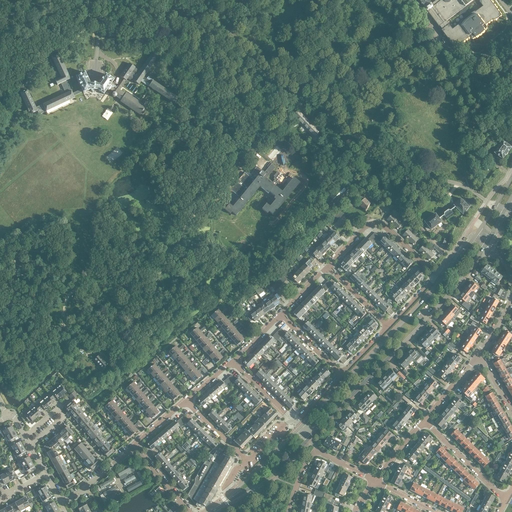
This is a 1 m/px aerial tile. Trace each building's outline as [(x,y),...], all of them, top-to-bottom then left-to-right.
[(419,0),(439,27),(440,26),(440,27),(440,26),(443,30),(442,31),(445,34),(444,35),(447,38),(449,40),(448,40),(449,41),(448,42),(450,44),(451,43),(451,44),(451,43),(456,50),(458,49),(460,48),(462,46),(463,43),(471,37),(472,39),(476,38),(479,36),(481,35),(482,34),(485,31),(487,28),(485,26),(493,20),(493,21),(496,20),(499,18),(502,16),(497,9),(495,6),(495,5),(494,4),(493,4),(490,0),(489,0),(419,0)] [(30,114),(37,111),(39,115),(75,98),(74,96),(83,92),(83,93),(90,90),(92,90),(91,91),(92,93),(95,93),(96,91),(96,90),(97,91),(104,95),(107,90),(108,91),(110,90),(115,93),(113,93),(112,95),(112,96),(114,97),(116,97),(121,100),(120,102),(140,115),(141,113),(143,114),(146,110),(144,109),(146,106),(149,102),(145,99),(141,104),(126,93),(125,94),(119,90),(126,81),(127,78),(133,82),(133,81),(138,84),(140,81),(149,87),(149,86),(152,89),(154,90),(174,104),(178,98),(176,96),(176,97),(153,81),(154,80),(148,76),(146,79),(144,77),(156,60),(158,58),(152,54),(142,68),(140,70),(139,72),(135,68),(129,64),(120,77),(124,79),(116,91),(112,88),(114,85),(111,84),(114,80),(105,74),(99,84),(97,83),(96,82),(93,82),(92,83),(90,83),(85,73),(76,77),(81,89),(72,94),(66,81),(70,79),(58,53),(51,57),(52,59),(50,60),(53,66),(51,67),(54,73),(53,74),(56,80),(55,80),(57,85),(61,84),(65,94),(36,108),(27,90),(20,93),(28,110),(27,110),(28,112),(29,112),(30,114)] [(106,108),(102,117),(108,120),(112,111),(106,108)] [(298,111),(294,115),(305,127),(307,128),(315,136),(319,132),(298,111)] [(495,153),(503,159),(511,147),(511,142),(506,138),(495,153)] [(356,164),(359,161),(354,155),(350,159),(356,164)] [(250,186),(226,215),(232,220),(249,199),(267,214),(261,221),(262,222),(260,224),(259,224),(254,230),(258,233),(263,227),(262,226),(264,224),(265,224),(299,183),(293,178),(289,183),(280,175),(281,173),(273,167),(269,172),(270,173),(266,179),(260,174),(255,181),(256,181),(254,183),(253,182),(251,185),(252,185),(251,187),(250,186)] [(348,186),(357,177),(353,173),(345,182),(348,186)] [(238,194),(242,186),(235,182),(230,190),(238,194)] [(342,185),(330,198),(335,203),(348,190),(342,185)] [(454,205),(456,207),(463,215),(470,207),(474,200),(472,198),(471,198),(470,199),(468,200),(466,200),(464,200),(462,199),(461,199),(461,198),(454,205)] [(370,204),(365,199),(359,205),(366,212),(370,204)] [(444,215),(444,216),(446,219),(453,214),(451,211),(451,210),(448,210),(444,213),(444,215)] [(393,214),(387,220),(393,225),(398,220),(399,221),(401,219),(400,218),(401,218),(400,217),(397,219),(393,214)] [(436,214),(431,218),(437,226),(442,223),(440,219),(439,219),(436,214)] [(431,218),(425,222),(432,230),(437,226),(431,218)] [(398,220),(393,225),(398,230),(399,229),(398,229),(403,224),(399,221),(398,220)] [(332,229),(327,234),(328,235),(336,242),(340,237),(337,234),(332,229)] [(408,240),(414,235),(415,237),(417,235),(416,234),(416,233),(415,233),(413,235),(408,230),(403,235),(408,240)] [(328,235),(324,239),(325,241),(331,246),(336,242),(328,235)] [(414,235),(408,240),(413,245),(414,245),(414,244),(419,240),(415,237),(414,235)] [(386,236),(382,240),(380,242),(384,246),(384,247),(390,241),(386,236)] [(366,238),(362,243),(368,249),(367,250),(369,252),(371,250),(369,248),(374,242),(370,238),(368,240),(366,238)] [(325,241),(321,245),(327,251),(331,246),(325,241)] [(390,241),(384,247),(384,246),(381,248),(383,250),(385,248),(389,251),(395,245),(390,241)] [(362,243),(357,247),(364,253),(367,250),(368,249),(362,243)] [(321,245),(317,249),(323,255),(327,251),(321,245)] [(389,251),(392,255),(393,256),(399,250),(395,245),(389,251)] [(419,251),(424,256),(429,251),(431,252),(432,251),(431,250),(432,249),(431,248),(429,250),(424,246),(419,251)] [(443,254),(436,246),(434,248),(435,249),(441,256),(443,254)] [(357,247),(353,252),(359,258),(358,259),(361,261),(362,259),(360,257),(364,253),(357,247)] [(307,248),(305,251),(314,260),(316,258),(318,260),(323,255),(317,249),(313,254),(307,248)] [(404,254),(399,250),(393,256),(392,255),(390,257),(392,259),(394,257),(398,260),(404,254)] [(429,251),(424,256),(429,261),(430,260),(434,256),(431,252),(429,251)] [(359,258),(353,252),(349,256),(355,262),(358,259),(359,258)] [(404,254),(398,260),(400,263),(396,267),(397,268),(399,266),(401,264),(402,264),(402,265),(408,258),(404,254)] [(349,256),(344,261),(350,267),(349,268),(351,269),(352,270),(354,268),(351,266),(355,262),(349,256)] [(311,258),(305,264),(311,270),(316,265),(312,262),(314,261),(311,258)] [(402,265),(402,264),(401,264),(399,266),(401,268),(403,265),(407,269),(413,263),(408,258),(402,265)] [(344,261),(340,265),(346,271),(348,269),(350,271),(351,269),(349,268),(350,267),(344,261)] [(305,264),(301,269),(307,274),(311,270),(305,264)] [(483,269),(481,272),(487,277),(493,269),(487,265),(484,270),(483,269)] [(418,268),(414,273),(415,274),(414,275),(420,281),(421,280),(422,281),(423,279),(422,278),(424,276),(422,273),(423,272),(418,268)] [(301,269),(296,273),(303,279),(307,274),(301,269)] [(493,269),(487,277),(492,281),(498,273),(493,269)] [(358,271),(351,278),(355,283),(360,278),(359,277),(361,275),(362,274),(358,271)] [(295,272),(293,273),(295,275),(292,278),(296,281),(295,282),(297,284),(298,283),(303,279),(296,273),(295,272)] [(498,273),(492,281),(498,285),(500,283),(499,282),(503,277),(498,273)] [(360,278),(355,283),(359,287),(364,282),(367,279),(363,276),(361,275),(359,277),(360,278)] [(413,276),(410,279),(415,285),(418,283),(419,284),(420,283),(419,282),(420,281),(414,275),(413,276)] [(405,282),(404,283),(411,290),(412,289),(413,290),(414,288),(413,287),(415,285),(410,279),(406,283),(405,282)] [(411,291),(410,290),(411,290),(404,283),(405,282),(403,280),(402,282),(404,285),(401,288),(406,294),(409,291),(410,293),(411,291)] [(364,282),(359,287),(363,291),(368,287),(369,287),(371,285),(370,283),(367,286),(364,282)] [(472,282),(468,287),(474,292),(476,289),(477,290),(480,287),(475,283),(474,284),(472,282)] [(334,286),(332,288),(331,288),(336,293),(340,288),(336,284),(334,286)] [(320,286),(315,291),(321,297),(322,299),(323,300),(325,298),(322,296),(326,292),(322,288),(320,286)] [(368,287),(363,291),(368,296),(372,291),(369,287),(368,287)] [(468,287),(464,292),(470,297),(472,299),(476,294),(474,292),(468,287)] [(336,293),(334,295),(337,298),(339,296),(340,297),(345,292),(340,288),(336,293)] [(396,291),(396,292),(402,299),(403,298),(404,299),(405,297),(404,296),(406,294),(401,288),(399,290),(397,288),(395,290),(396,291)] [(393,296),(392,297),(397,303),(400,301),(401,302),(402,301),(401,300),(402,299),(396,292),(396,291),(395,290),(395,289),(393,291),(395,294),(393,296)] [(315,291),(311,295),(317,301),(319,299),(321,300),(322,299),(321,297),(315,291)] [(372,291),(368,296),(372,300),(377,295),(377,296),(380,293),(378,292),(376,294),(372,291)] [(337,298),(339,300),(341,298),(344,301),(349,296),(345,292),(340,297),(339,296),(337,298)] [(464,292),(460,297),(465,302),(462,305),(468,310),(471,306),(468,303),(472,299),(470,297),(464,292)] [(488,303),(490,304),(496,308),(499,302),(498,301),(500,297),(494,294),(491,301),(490,300),(488,303)] [(311,295),(306,300),(313,306),(312,307),(314,309),(316,307),(313,305),(317,301),(311,295)] [(377,295),(372,300),(376,304),(381,299),(377,296),(377,295)] [(275,296),(270,300),(275,307),(280,303),(275,296)] [(344,301),(348,305),(349,305),(353,301),(349,296),(344,301)] [(263,301),(265,304),(270,310),(275,307),(270,300),(268,297),(263,301)] [(381,299),(376,304),(381,308),(385,303),(386,304),(388,302),(387,300),(384,303),(381,299)] [(385,303),(381,308),(385,312),(386,311),(389,308),(391,306),(389,304),(392,301),(391,299),(388,302),(386,304),(385,303)] [(306,300),(302,304),(308,310),(312,307),(313,306),(306,300)] [(348,305),(346,307),(347,308),(349,306),(353,310),(358,305),(353,301),(349,305),(348,305)] [(261,303),(258,305),(265,314),(270,310),(265,304),(263,306),(261,303)] [(302,304),(298,309),(304,315),(303,315),(305,318),(307,316),(305,314),(308,310),(302,304)] [(487,307),(486,309),(493,313),(496,308),(490,304),(488,308),(487,307)] [(258,305),(254,309),(260,318),(265,314),(258,305)] [(356,313),(357,314),(362,309),(358,305),(353,310),(356,313)] [(453,305),(449,310),(457,317),(459,314),(461,312),(453,305)] [(250,314),(247,316),(251,321),(253,319),(255,322),(260,318),(254,309),(248,312),(250,314)] [(304,315),(298,309),(293,313),(299,319),(303,315),(304,315)] [(356,313),(354,315),(356,317),(358,314),(362,318),(366,313),(362,309),(357,314),(356,313)] [(483,311),(481,314),(490,319),(493,313),(486,309),(484,312),(485,312),(483,311)] [(218,310),(209,317),(212,321),(214,319),(214,320),(222,313),(223,314),(225,312),(223,310),(221,312),(218,310)] [(449,310),(444,315),(452,322),(453,321),(456,318),(455,318),(456,317),(457,318),(457,317),(449,310)] [(222,313),(214,320),(218,323),(225,317),(223,314),(222,313)] [(470,318),(470,319),(478,324),(480,321),(486,325),(490,319),(481,314),(480,317),(478,316),(477,319),(472,316),(470,318)] [(452,322),(444,315),(440,320),(448,327),(449,325),(452,322)] [(225,317),(218,323),(221,327),(228,321),(229,322),(231,320),(230,318),(227,320),(225,317)] [(368,322),(367,323),(374,330),(374,329),(375,330),(377,329),(376,327),(378,325),(376,323),(377,322),(372,318),(368,322)] [(228,321),(221,327),(224,331),(231,325),(229,322),(228,321)] [(363,329),(369,334),(371,332),(372,333),(374,332),(373,331),(374,330),(367,323),(368,322),(366,321),(364,322),(367,325),(363,329)] [(308,322),(304,327),(308,331),(313,327),(312,326),(308,322)] [(474,330),(473,332),(478,337),(482,331),(476,327),(478,325),(473,322),(471,324),(475,327),(473,329),(474,330)] [(312,326),(313,327),(308,331),(312,336),(317,331),(313,327),(316,325),(314,323),(312,326)] [(237,327),(236,325),(234,327),(231,325),(224,331),(227,335),(234,328),(235,329),(237,327)] [(204,330),(202,329),(200,331),(197,328),(190,334),(193,338),(201,332),(204,330)] [(238,332),(235,329),(234,328),(227,335),(230,338),(238,332)] [(429,332),(428,332),(435,339),(437,341),(440,338),(438,337),(440,335),(433,328),(431,330),(430,330),(429,331),(429,332)] [(359,331),(358,332),(365,339),(366,339),(367,339),(368,338),(367,336),(369,334),(363,329),(361,331),(360,330),(358,331),(359,331)] [(356,332),(353,336),(355,338),(360,343),(362,341),(363,342),(365,341),(364,340),(365,339),(358,332),(359,331),(358,331),(357,330),(355,331),(356,332)] [(503,335),(502,336),(509,341),(510,339),(511,340),(511,332),(511,331),(510,334),(509,333),(510,332),(506,330),(506,331),(505,331),(505,332),(504,332),(503,334),(503,335)] [(317,331),(312,336),(317,340),(321,335),(320,334),(317,331)] [(441,333),(445,337),(450,342),(452,339),(444,331),(441,333)] [(469,335),(468,337),(475,342),(478,337),(473,332),(472,333),(470,331),(468,334),(469,335)] [(201,332),(193,338),(196,342),(204,335),(201,332)] [(204,335),(196,342),(200,345),(207,339),(208,340),(210,338),(208,336),(211,334),(209,332),(208,334),(208,335),(207,336),(208,337),(206,338),(204,335)] [(238,332),(230,338),(233,342),(241,336),(241,337),(244,335),(242,333),(240,335),(238,332)] [(283,335),(281,337),(286,342),(288,341),(293,336),(288,332),(286,334),(285,333),(283,335)] [(321,335),(317,340),(321,344),(326,339),(322,336),(324,333),(323,332),(320,334),(321,335)] [(425,335),(424,336),(424,337),(430,343),(435,339),(428,332),(426,335),(425,335)] [(241,336),(233,342),(237,346),(244,340),(241,337),(241,336)] [(292,344),(293,345),(297,340),(293,336),(288,341),(292,344)] [(500,340),(499,342),(506,346),(509,341),(502,336),(502,337),(501,337),(500,339),(500,340)] [(272,338),(270,337),(266,341),(271,346),(270,347),(272,349),(274,347),(271,345),(275,341),(272,338)] [(421,340),(419,342),(427,349),(429,347),(428,346),(430,343),(424,337),(423,338),(421,340)] [(465,339),(463,342),(471,347),(475,342),(468,337),(466,340),(467,340),(467,341),(465,339)] [(350,338),(349,339),(350,340),(349,341),(356,348),(357,347),(358,348),(359,347),(358,345),(360,343),(355,338),(352,340),(350,338)] [(208,340),(207,339),(200,345),(203,349),(210,343),(208,340)] [(326,339),(321,344),(325,348),(330,344),(329,343),(326,339)] [(346,340),(347,341),(342,346),(347,351),(348,349),(351,352),(354,350),(355,351),(356,350),(355,349),(356,348),(349,341),(350,340),(349,339),(348,339),(346,340)] [(292,344),(290,347),(291,348),(293,346),(297,349),(301,344),(297,340),(293,345),(292,344)] [(330,344),(325,348),(330,352),(334,348),(330,344),(333,342),(331,340),(329,343),(330,344)] [(266,341),(262,345),(267,350),(270,347),(271,346),(266,341)] [(461,345),(462,346),(460,348),(467,353),(471,347),(463,342),(461,345)] [(496,344),(495,346),(496,347),(503,351),(506,346),(499,342),(497,344),(496,344)] [(216,346),(215,343),(212,345),(210,343),(203,349),(206,353),(213,346),(214,348),(216,346)] [(300,353),(301,353),(306,349),(301,344),(297,349),(300,353)] [(449,344),(446,347),(454,353),(456,350),(449,344)] [(262,345),(258,350),(262,354),(262,355),(264,357),(265,356),(263,354),(267,350),(262,345)] [(334,348),(330,352),(334,357),(339,352),(337,351),(340,349),(341,350),(344,348),(341,345),(339,347),(337,345),(334,348)] [(176,346),(169,352),(172,356),(179,350),(180,351),(182,349),(181,347),(178,349),(176,346)] [(214,348),(213,346),(206,353),(209,356),(216,350),(214,348)] [(493,349),(492,351),(492,352),(493,352),(492,353),(495,355),(496,354),(499,356),(503,351),(496,347),(494,348),(493,349)] [(412,348),(407,353),(414,360),(416,362),(421,356),(424,359),(426,356),(423,352),(419,349),(417,351),(416,352),(412,348)] [(300,353),(298,355),(300,356),(302,354),(305,358),(310,353),(306,349),(301,353),(300,353)] [(339,352),(334,357),(338,361),(339,359),(340,360),(343,357),(342,356),(343,356),(339,353),(341,350),(340,349),(337,351),(339,352)] [(172,356),(175,360),(182,353),(180,351),(179,350),(172,356)] [(223,353),(221,351),(219,353),(216,350),(209,356),(212,360),(220,354),(220,355),(223,353)] [(262,354),(258,350),(253,354),(258,359),(262,355),(262,354)] [(102,353),(94,360),(103,369),(110,362),(102,353)] [(185,356),(182,353),(175,360),(178,363),(186,357),(186,358),(189,356),(187,354),(185,356)] [(309,361),(310,362),(314,357),(310,353),(305,358),(309,361)] [(407,353),(403,358),(410,365),(414,360),(407,353)] [(223,358),(220,355),(220,354),(212,360),(215,364),(223,358)] [(253,354),(249,358),(254,363),(253,364),(255,366),(257,365),(255,362),(258,359),(253,354)] [(456,354),(451,359),(458,364),(460,362),(460,363),(462,360),(461,360),(462,359),(456,354)] [(189,361),(186,358),(186,357),(178,363),(181,367),(189,361)] [(309,361),(307,363),(308,365),(311,363),(314,366),(319,362),(314,357),(310,362),(309,361)] [(245,363),(249,367),(247,369),(251,372),(252,371),(254,372),(257,369),(255,367),(252,370),(250,367),(253,364),(254,363),(249,358),(245,363)] [(403,358),(398,363),(405,370),(410,365),(403,358)] [(451,359),(447,364),(454,369),(456,367),(456,368),(458,366),(457,365),(458,364),(451,359)] [(501,359),(494,364),(497,368),(504,364),(501,359)] [(274,363),(280,368),(283,365),(277,360),(274,363)] [(191,364),(189,361),(181,367),(185,371),(192,365),(193,365),(195,363),(193,362),(191,364)] [(147,370),(151,374),(158,368),(159,369),(161,367),(159,365),(157,367),(155,364),(147,370)] [(447,364),(443,369),(450,374),(451,373),(452,373),(453,371),(454,369),(447,364)] [(504,364),(497,368),(499,373),(507,369),(504,364)] [(192,365),(185,371),(188,375),(195,368),(193,365),(192,365)] [(198,372),(191,378),(194,382),(202,376),(201,376),(206,372),(202,367),(200,369),(201,371),(199,373),(198,372)] [(158,368),(151,374),(154,378),(161,372),(159,369),(158,368)] [(195,368),(188,375),(191,378),(198,372),(199,373),(201,371),(200,369),(197,371),(195,368)] [(320,371),(319,371),(326,378),(327,377),(328,378),(329,377),(328,376),(331,373),(325,368),(321,371),(320,371)] [(507,369),(499,373),(502,378),(510,374),(511,372),(509,368),(507,369)] [(319,373),(316,377),(322,382),(324,380),(325,381),(326,380),(325,379),(326,378),(319,371),(320,371),(319,369),(317,371),(319,373)] [(443,369),(439,374),(442,377),(442,378),(443,379),(443,378),(445,380),(450,374),(443,369)] [(260,371),(256,375),(261,379),(266,375),(268,373),(267,371),(265,374),(261,370),(260,371)] [(391,370),(386,375),(393,380),(395,382),(395,383),(400,378),(403,381),(406,378),(399,371),(396,375),(391,370)] [(163,375),(161,372),(154,378),(157,382),(164,376),(165,376),(167,374),(166,372),(163,375)] [(475,376),(474,377),(480,383),(481,381),(483,382),(485,379),(481,375),(482,374),(479,372),(478,373),(477,373),(476,374),(475,375),(475,376)] [(511,372),(510,374),(502,378),(505,383),(511,378),(511,372)] [(261,379),(265,384),(272,377),(268,373),(266,375),(261,379)] [(386,375),(382,379),(388,385),(390,387),(395,382),(393,380),(386,375)] [(165,376),(164,376),(157,382),(160,385),(167,379),(165,376)] [(277,381),(272,377),(265,384),(270,388),(274,383),(275,384),(276,382),(277,381)] [(312,380),(311,380),(317,387),(318,386),(319,387),(320,386),(319,385),(322,382),(316,377),(312,380)] [(471,381),(470,382),(476,387),(480,383),(474,377),(474,378),(472,378),(471,379),(471,381)] [(310,378),(308,379),(311,382),(307,386),(313,391),(315,389),(316,390),(317,389),(316,388),(317,387),(311,380),(312,380),(310,378)] [(167,379),(160,385),(163,389),(170,383),(171,384),(174,382),(172,380),(170,382),(167,379)] [(237,381),(235,379),(233,381),(239,387),(244,383),(239,379),(237,381)] [(382,379),(377,384),(378,385),(379,386),(383,390),(385,392),(388,389),(390,387),(388,385),(382,379)] [(427,383),(428,384),(434,389),(438,384),(432,379),(430,383),(428,381),(427,383)] [(228,386),(224,381),(222,383),(221,382),(216,386),(220,391),(225,387),(226,388),(228,386)] [(126,389),(129,392),(137,386),(137,387),(140,385),(138,383),(136,385),(133,382),(126,389)] [(274,383),(270,388),(274,392),(278,387),(276,385),(278,383),(276,382),(275,384),(274,383)] [(467,384),(466,386),(466,387),(473,393),(474,394),(478,389),(476,388),(476,387),(470,382),(469,384),(467,384)] [(60,384),(56,388),(62,396),(66,392),(65,390),(67,389),(62,383),(60,385),(60,384)] [(170,383),(163,389),(166,393),(174,387),(171,384),(170,383)] [(248,387),(244,383),(239,387),(243,391),(240,393),(242,395),(244,392),(243,392),(248,387)] [(305,384),(301,387),(303,389),(302,389),(308,396),(309,397),(310,396),(312,395),(310,394),(313,391),(307,386),(305,384)] [(422,388),(424,389),(430,394),(434,389),(428,384),(426,387),(424,386),(422,388)] [(137,386),(129,392),(132,396),(140,390),(137,387),(137,386)] [(216,386),(212,390),(216,395),(215,395),(217,398),(219,396),(217,394),(220,391),(216,386)] [(174,387),(166,393),(170,396),(177,390),(178,391),(180,389),(178,387),(176,389),(174,387)] [(248,387),(243,392),(244,392),(242,395),(243,395),(245,393),(248,396),(252,391),(248,387)] [(278,387),(274,392),(278,396),(283,391),(283,392),(285,390),(284,388),(282,391),(278,387)] [(299,388),(295,392),(298,395),(297,397),(301,401),(302,399),(304,400),(306,398),(307,399),(308,398),(307,397),(308,396),(302,389),(303,389),(301,387),(299,389),(299,388)] [(421,387),(417,392),(418,392),(426,399),(430,394),(424,389),(422,388),(421,387)] [(463,389),(462,390),(462,391),(467,395),(465,397),(471,402),(472,400),(473,399),(470,397),(473,393),(466,387),(465,389),(463,389)] [(52,392),(50,394),(54,399),(56,398),(58,399),(62,396),(56,388),(51,392),(52,392)] [(140,390),(132,396),(135,400),(143,394),(144,395),(146,393),(145,391),(142,393),(140,390)] [(177,390),(170,396),(173,400),(180,394),(178,391),(177,390)] [(212,390),(207,393),(211,398),(215,395),(216,395),(212,390)] [(248,396),(245,398),(249,402),(250,403),(253,401),(252,400),(256,396),(252,391),(248,396)] [(283,391),(278,396),(282,400),(287,396),(283,392),(283,391)] [(369,395),(367,397),(372,402),(377,397),(371,391),(368,394),(369,395)] [(416,395),(418,397),(416,399),(421,404),(426,399),(418,392),(416,395)] [(211,398),(207,393),(203,397),(207,402),(206,403),(208,405),(210,404),(209,403),(213,400),(211,398)] [(485,397),(481,402),(482,403),(486,399),(488,402),(495,398),(492,393),(485,397)] [(47,395),(43,399),(49,407),(54,403),(52,401),(54,399),(50,394),(48,396),(47,395)] [(144,395),(143,394),(135,400),(139,404),(146,397),(144,395)] [(381,395),(381,396),(379,398),(385,404),(387,402),(381,395)] [(261,400),(256,396),(252,400),(253,401),(256,405),(261,400)] [(287,396),(282,400),(287,405),(291,400),(292,400),(294,398),(293,397),(290,399),(287,396)] [(387,396),(385,398),(392,406),(395,403),(387,396)] [(406,411),(412,416),(416,410),(410,405),(411,405),(410,404),(411,402),(404,396),(402,398),(408,403),(405,406),(408,408),(406,410),(406,411)] [(146,397),(139,404),(142,407),(149,401),(150,402),(152,400),(151,398),(148,400),(146,397)] [(207,402),(203,397),(198,401),(202,406),(206,403),(207,402)] [(364,398),(362,401),(368,407),(370,409),(371,410),(375,405),(372,402),(367,397),(365,399),(364,398)] [(457,398),(453,403),(459,407),(461,410),(466,405),(457,398)] [(495,398),(488,402),(485,403),(486,405),(489,404),(490,407),(498,402),(495,398)] [(39,403),(37,405),(41,410),(44,409),(45,410),(49,407),(43,399),(38,403),(39,403)] [(68,411),(77,404),(73,400),(65,407),(68,411)] [(291,400),(287,405),(291,409),(292,408),(295,405),(295,404),(292,400),(291,400)] [(105,407),(108,411),(115,405),(116,406),(118,403),(117,402),(114,404),(112,401),(105,407)] [(149,401),(142,407),(145,411),(152,405),(150,402),(149,401)] [(362,401),(357,405),(365,414),(370,409),(368,407),(362,401)] [(498,402),(490,407),(493,411),(501,407),(498,402)] [(453,403),(449,407),(455,412),(459,407),(453,403)] [(68,411),(65,413),(67,414),(69,412),(71,415),(72,415),(80,408),(77,405),(77,404),(68,411)] [(34,406),(30,410),(36,417),(41,414),(39,412),(41,410),(37,405),(35,407),(34,406)] [(115,405),(108,411),(111,414),(118,408),(116,406),(115,405)] [(152,405),(145,411),(148,415),(156,409),(159,407),(157,406),(155,408),(152,405)] [(258,418),(257,419),(266,427),(270,422),(271,423),(273,421),(272,420),(277,415),(276,414),(275,413),(269,407),(268,408),(269,409),(266,412),(259,419),(258,418)] [(449,407),(445,412),(451,417),(455,412),(449,407)] [(490,413),(493,418),(503,412),(501,407),(493,411),(490,413)] [(71,415),(69,417),(70,418),(73,416),(75,419),(75,420),(82,414),(84,413),(83,412),(84,412),(81,409),(80,409),(80,408),(72,415),(71,415)] [(121,411),(118,408),(111,414),(114,418),(121,412),(122,413),(125,411),(123,409),(121,411)] [(156,409),(148,415),(151,419),(159,412),(156,409)] [(24,416),(29,421),(31,420),(32,421),(36,417),(30,410),(26,414),(24,416)] [(349,414),(347,416),(353,422),(356,419),(358,421),(360,419),(365,424),(365,423),(368,426),(369,426),(373,426),(368,421),(361,415),(359,417),(358,416),(357,417),(351,411),(349,414)] [(406,411),(402,416),(407,421),(412,416),(406,411)] [(121,412),(114,418),(117,422),(125,416),(122,413),(121,412)] [(209,416),(213,421),(218,416),(218,417),(220,414),(219,413),(217,415),(213,412),(209,416)] [(244,418),(238,412),(235,416),(240,421),(244,418)] [(445,412),(441,417),(447,422),(448,423),(452,419),(451,417),(445,412)] [(503,412),(493,418),(496,422),(506,417),(503,412)] [(363,413),(361,415),(368,421),(369,419),(363,413)] [(75,419),(72,421),(74,423),(76,421),(78,423),(79,424),(86,418),(82,414),(75,420),(75,419)] [(125,416),(117,422),(121,426),(128,420),(129,420),(131,418),(129,417),(127,419),(125,416)] [(213,421),(217,425),(222,420),(218,417),(218,416),(213,421)] [(345,418),(342,420),(348,427),(353,422),(347,416),(345,418)] [(397,421),(403,426),(407,421),(402,416),(398,421),(397,421)] [(78,423),(76,425),(77,427),(80,425),(82,427),(82,428),(91,421),(90,420),(88,417),(87,417),(86,418),(79,424),(78,423)] [(447,422),(441,417),(437,422),(441,426),(440,427),(444,430),(446,427),(444,425),(447,422)] [(506,417),(496,422),(499,427),(501,426),(509,422),(506,417)] [(246,431),(253,437),(254,439),(259,434),(260,434),(261,432),(266,427),(257,419),(257,420),(257,421),(247,431),(246,430),(246,431)] [(386,421),(384,424),(389,428),(391,426),(392,427),(393,426),(399,431),(403,426),(397,421),(395,419),(393,422),(391,422),(389,424),(386,421)] [(128,420),(121,426),(124,429),(131,423),(129,420),(128,420)] [(188,421),(186,422),(186,423),(191,428),(191,429),(196,424),(192,420),(189,422),(188,421)] [(217,425),(221,429),(226,424),(227,425),(229,423),(227,421),(225,423),(222,420),(217,425)] [(348,427),(342,420),(337,425),(343,431),(345,429),(346,429),(348,427)] [(82,427),(79,429),(81,431),(83,429),(85,431),(86,432),(93,426),(94,425),(91,421),(82,428),(82,427)] [(182,425),(178,421),(176,422),(175,421),(170,425),(175,430),(174,431),(176,433),(177,432),(175,430),(179,426),(180,427),(182,425)] [(509,422),(501,426),(504,430),(511,426),(509,422)] [(131,423),(124,429),(127,433),(134,427),(135,428),(137,426),(136,424),(133,426),(131,423)] [(471,423),(469,425),(477,433),(479,431),(471,423)] [(191,429),(191,428),(188,430),(190,432),(192,429),(196,433),(200,428),(196,424),(191,429)] [(226,424),(221,429),(226,433),(230,429),(227,425),(226,424)] [(170,425),(166,429),(170,434),(174,431),(175,430),(170,425)] [(0,429),(4,437),(14,432),(11,426),(7,429),(6,426),(0,429)] [(85,431),(83,433),(84,435),(87,433),(89,435),(90,436),(96,430),(93,426),(86,432),(85,431)] [(67,427),(63,431),(68,437),(73,434),(67,427)] [(134,427),(127,433),(130,437),(137,431),(135,428),(134,427)] [(200,428),(196,433),(199,436),(200,437),(205,432),(200,428)] [(385,428),(381,432),(389,439),(393,435),(385,428)] [(166,429),(161,433),(165,438),(164,439),(167,441),(168,440),(166,437),(170,434),(166,429)] [(236,436),(233,439),(234,440),(233,441),(239,447),(240,448),(241,449),(246,444),(247,445),(248,443),(248,442),(253,437),(246,431),(245,429),(244,430),(245,431),(242,434),(238,438),(236,436)] [(89,435),(87,437),(88,439),(90,437),(92,439),(93,440),(100,435),(96,430),(90,436),(89,435)] [(457,430),(451,435),(456,440),(462,434),(457,430)] [(63,431),(58,434),(64,441),(68,437),(63,431)] [(14,432),(4,437),(6,436),(9,441),(7,442),(9,445),(15,441),(13,439),(17,437),(14,432)] [(205,432),(200,437),(199,436),(197,439),(198,440),(201,438),(204,441),(209,437),(205,432)] [(381,432),(378,437),(386,444),(389,439),(381,432)] [(511,432),(507,435),(502,438),(503,440),(508,437),(510,440),(511,438),(511,432)] [(161,433),(157,437),(161,442),(164,439),(165,438),(161,433)] [(427,433),(423,438),(429,443),(433,438),(427,433)] [(58,434),(54,438),(60,445),(64,441),(58,434)] [(462,434),(456,440),(461,445),(466,439),(462,434)] [(92,439),(90,442),(91,443),(94,441),(96,444),(97,444),(103,439),(100,435),(93,440),(92,439)] [(376,436),(372,440),(375,442),(382,448),(386,444),(378,437),(376,436)] [(152,441),(156,446),(155,446),(157,449),(159,447),(157,445),(161,442),(157,437),(152,441)] [(204,441),(208,445),(208,446),(213,441),(209,437),(204,441)] [(332,439),(328,437),(326,441),(325,442),(326,442),(324,445),(330,448),(336,438),(333,437),(332,439)] [(54,438),(48,443),(51,448),(54,446),(55,448),(60,445),(54,438)] [(336,438),(330,448),(334,450),(334,449),(337,450),(341,441),(336,438)] [(423,438),(419,443),(425,448),(429,443),(423,438)] [(96,444),(93,446),(95,447),(97,445),(99,448),(100,449),(107,443),(103,439),(97,444),(96,444)] [(466,439),(461,445),(465,449),(471,444),(466,439)] [(15,441),(9,445),(10,447),(12,447),(14,451),(23,447),(20,442),(16,444),(15,441)] [(151,450),(155,446),(156,446),(152,441),(147,445),(151,450)] [(208,446),(208,445),(205,447),(207,448),(209,446),(213,450),(217,445),(213,441),(208,446)] [(374,445),(372,447),(377,451),(378,452),(382,448),(375,442),(373,444),(374,445)] [(81,443),(74,449),(78,453),(85,447),(84,447),(81,443)] [(99,448),(97,450),(98,451),(101,449),(103,452),(104,453),(110,447),(107,443),(100,449),(99,448)] [(419,443),(415,448),(421,452),(425,448),(419,443)] [(471,444),(465,449),(470,454),(476,448),(471,444)] [(85,447),(78,453),(81,457),(88,452),(87,451),(85,448),(88,446),(86,445),(84,447),(85,447)] [(365,449),(373,456),(377,451),(372,447),(371,446),(369,448),(368,447),(366,450),(365,449)] [(14,451),(13,452),(17,460),(23,456),(22,454),(26,452),(23,447),(14,451)] [(103,452),(100,454),(102,456),(104,454),(107,457),(114,451),(110,447),(104,453),(103,452)] [(442,447),(436,453),(441,458),(447,452),(442,447)] [(415,448),(411,452),(417,457),(421,452),(415,448)] [(476,448),(470,454),(474,459),(480,453),(476,448)] [(88,452),(81,457),(85,462),(92,456),(91,455),(89,452),(91,450),(90,449),(87,451),(88,452)] [(365,449),(362,453),(370,460),(373,456),(365,449)] [(47,453),(51,460),(56,457),(59,456),(57,452),(54,453),(52,450),(47,453)] [(223,455),(216,451),(213,456),(230,466),(233,461),(230,459),(229,458),(226,456),(227,453),(224,452),(223,455)] [(411,452),(407,457),(413,462),(417,457),(411,452)] [(447,452),(441,458),(446,462),(451,456),(447,452)] [(92,456),(85,462),(83,463),(87,467),(88,466),(95,460),(94,459),(92,457),(95,455),(93,453),(91,455),(92,456)] [(155,458),(159,462),(164,458),(165,459),(167,457),(166,455),(164,457),(160,453),(155,458)] [(362,453),(359,456),(360,457),(356,461),(360,465),(363,462),(366,465),(370,460),(362,453)] [(485,457),(480,453),(474,459),(479,463),(485,457)] [(210,454),(207,460),(210,461),(227,471),(230,466),(213,456),(210,454)] [(23,456),(17,460),(18,463),(20,462),(23,467),(31,462),(28,457),(25,459),(23,456)] [(56,457),(51,460),(54,465),(62,461),(59,456),(56,457)] [(451,456),(446,462),(450,467),(456,461),(451,456)] [(95,460),(88,466),(92,470),(99,464),(96,461),(98,459),(97,457),(94,459),(95,460)] [(485,457),(479,463),(484,468),(490,462),(485,457)] [(164,458),(159,462),(163,467),(168,463),(165,459),(164,458)] [(192,458),(186,463),(189,467),(195,462),(192,458)] [(205,460),(203,464),(224,476),(227,471),(210,461),(209,463),(205,460)] [(62,461),(54,465),(56,470),(64,465),(62,461)] [(319,465),(317,467),(324,471),(327,472),(330,466),(320,461),(318,464),(319,465)] [(461,466),(456,461),(450,467),(455,471),(461,466)] [(31,462),(23,467),(25,471),(24,472),(26,475),(32,472),(30,469),(34,467),(31,462)] [(511,464),(506,462),(503,467),(510,471),(511,467),(511,464)] [(168,463),(163,467),(167,472),(172,467),(173,468),(175,466),(174,464),(171,466),(168,463)] [(401,464),(398,470),(405,473),(408,468),(410,469),(411,466),(406,463),(404,466),(401,464)] [(194,483),(187,495),(197,507),(198,506),(201,507),(202,505),(203,506),(206,500),(209,502),(224,476),(203,464),(195,479),(194,483)] [(64,465),(56,470),(59,474),(67,470),(64,465)] [(461,466),(455,471),(459,476),(465,470),(461,466)] [(4,471),(5,473),(10,481),(15,478),(13,475),(15,473),(12,467),(4,471)] [(172,467),(167,472),(171,476),(176,472),(173,468),(172,467)] [(315,469),(314,473),(321,477),(323,477),(324,475),(323,474),(324,471),(317,467),(316,470),(315,469)] [(426,467),(424,469),(469,501),(471,499),(426,467)] [(500,472),(507,476),(510,471),(503,467),(500,472)] [(67,470),(59,474),(62,479),(70,475),(67,470)] [(176,472),(171,476),(175,481),(180,476),(181,477),(183,475),(182,473),(181,474),(178,470),(176,472)] [(398,470),(395,475),(403,479),(402,479),(405,473),(398,470)] [(465,470),(459,476),(464,481),(470,475),(465,470)] [(496,474),(494,478),(498,480),(499,479),(504,482),(507,476),(500,472),(498,476),(496,474)] [(0,475),(0,481),(0,482),(2,480),(5,484),(10,481),(5,473),(0,476),(0,475)] [(314,473),(311,478),(318,482),(319,479),(320,480),(321,477),(314,473)] [(129,477),(124,480),(126,484),(136,478),(134,474),(129,477)] [(345,474),(342,480),(349,484),(350,481),(351,481),(353,478),(345,474)] [(70,475),(62,479),(64,484),(72,479),(70,475)] [(395,475),(392,483),(401,487),(403,484),(401,483),(403,479),(395,475)] [(470,475),(464,481),(469,485),(474,479),(470,475)] [(180,476),(175,481),(179,485),(184,481),(181,477),(180,476)] [(114,478),(99,484),(101,488),(115,482),(114,478)] [(318,482),(311,478),(308,484),(310,486),(311,487),(312,486),(315,488),(318,482)] [(72,479),(64,484),(67,489),(75,484),(72,479)] [(474,479),(469,485),(473,490),(479,484),(474,479)] [(339,483),(338,485),(339,486),(347,490),(348,487),(348,486),(349,484),(342,480),(340,483),(339,483)] [(128,491),(142,485),(141,481),(126,487),(128,491)] [(184,481),(179,485),(183,490),(188,486),(184,481)] [(415,483),(411,490),(417,494),(421,486),(415,483)] [(37,492),(40,497),(48,492),(45,487),(41,489),(40,486),(34,490),(35,493),(37,492)] [(109,504),(118,499),(114,491),(117,490),(115,486),(103,492),(109,504)] [(339,486),(334,495),(335,495),(335,496),(338,498),(340,494),(341,495),(341,494),(344,496),(347,490),(339,486)] [(421,486),(417,494),(424,497),(427,490),(421,486)] [(427,490),(424,497),(430,500),(434,493),(427,490)] [(48,492),(40,497),(42,501),(41,502),(42,505),(48,502),(47,499),(51,497),(48,492)] [(304,499),(303,501),(311,503),(313,503),(316,496),(322,499),(323,496),(315,493),(314,495),(313,495),(312,496),(304,495),(303,499),(304,499)] [(434,493),(430,500),(436,503),(440,496),(434,493)] [(486,493),(484,496),(486,497),(484,501),(491,504),(494,499),(489,496),(490,495),(486,493)] [(386,495),(383,500),(389,504),(392,498),(386,495)] [(324,496),(322,501),(330,504),(332,499),(324,496)] [(446,499),(440,496),(436,503),(442,506),(446,499)] [(25,497),(20,500),(25,508),(30,506),(31,507),(33,506),(30,500),(27,501),(25,497)] [(452,502),(446,499),(442,506),(448,510),(452,502)] [(17,507),(15,508),(16,511),(20,511),(25,508),(20,500),(15,503),(17,507)] [(383,500),(380,506),(387,509),(389,504),(383,500)] [(484,501),(481,506),(488,510),(491,504),(484,501)] [(48,502),(42,505),(46,511),(47,511),(57,507),(54,502),(50,504),(48,502)] [(77,506),(80,511),(87,507),(85,502),(77,506)] [(454,511),(458,506),(452,502),(448,510),(452,511),(454,511)] [(402,503),(398,510),(402,511),(408,511),(411,507),(402,503)]
